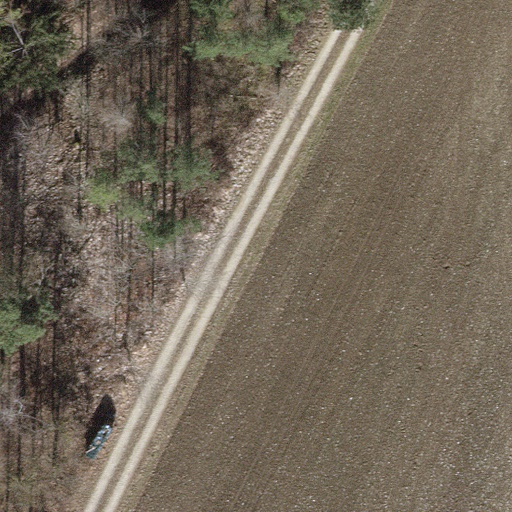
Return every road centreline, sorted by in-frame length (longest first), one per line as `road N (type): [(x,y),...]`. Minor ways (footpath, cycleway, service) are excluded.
road 1 (track): [(113,511),(373,0)]
road 2 (track): [(141,0),(0,121)]
